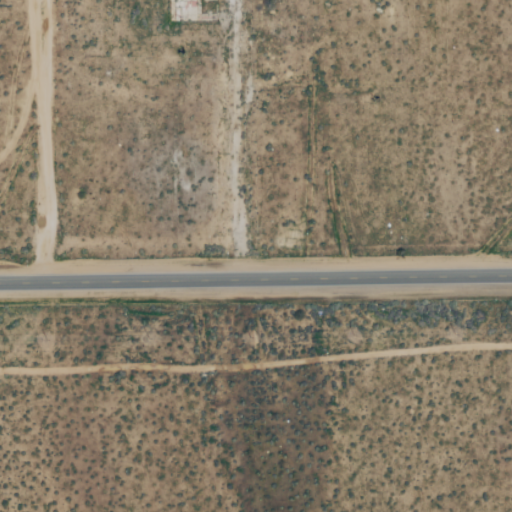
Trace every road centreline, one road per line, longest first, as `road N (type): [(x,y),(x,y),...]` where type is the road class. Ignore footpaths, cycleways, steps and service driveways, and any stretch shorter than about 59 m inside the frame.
road 1 (primary): [(511,276),(0,283)]
road 2 (track): [(43,256),(43,0)]
